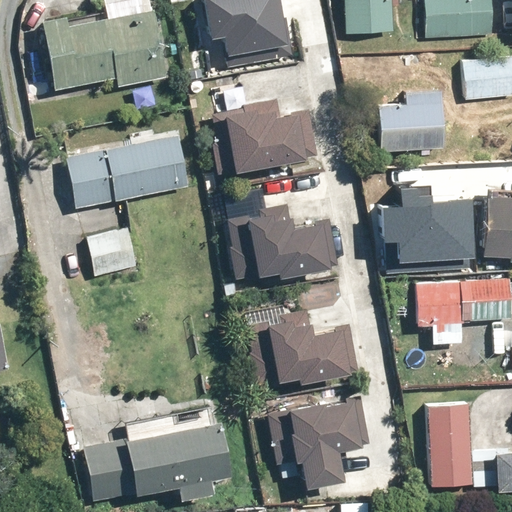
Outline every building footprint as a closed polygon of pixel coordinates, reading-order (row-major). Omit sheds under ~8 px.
[(202,0),(209,38),(222,36),(227,69),(292,60),(282,0),(202,0)] [(386,0),(335,0),(337,32),(388,29),(386,0)] [(485,0),(416,0),(418,37),(487,34),(485,0)] [(511,0),(501,0),(504,38),(511,37),(511,0)] [(159,76),(146,7),(56,25),(55,16),(31,21),(44,89),(109,76),(110,86),(159,76)] [(508,54),(453,59),(457,99),(511,93),(508,54)] [(366,93),(368,149),(435,147),(433,90),(366,93)] [(209,174),(237,169),(311,155),(302,106),(272,112),(269,98),(203,110),(208,139),(203,140),(209,174)] [(172,133),(55,155),(65,207),(182,186),(172,133)] [(382,209),(385,270),(478,265),(475,202),(432,204),(431,189),(400,190),(401,208),(382,209)] [(511,195),(488,194),(484,254),(511,256),(511,195)] [(330,266),(323,216),(282,222),(279,201),(218,210),(228,281),(330,266)] [(129,220),(78,232),(89,277),(139,265),(129,220)] [(504,275),(406,281),(408,324),(506,319),(504,275)] [(272,318),(235,325),(246,385),(262,382),(263,386),(293,381),(352,370),(342,320),(303,328),(302,321),(303,321),(301,307),(271,313),(272,318)] [(286,456),(292,487),(331,479),(326,449),(363,442),(354,395),(259,412),(267,459),(286,456)] [(460,401),(417,404),(422,486),(466,483),(460,401)] [(208,419),(75,446),(86,502),(219,475),(208,419)] [(511,450),(481,452),(484,490),(511,488),(511,450)]
